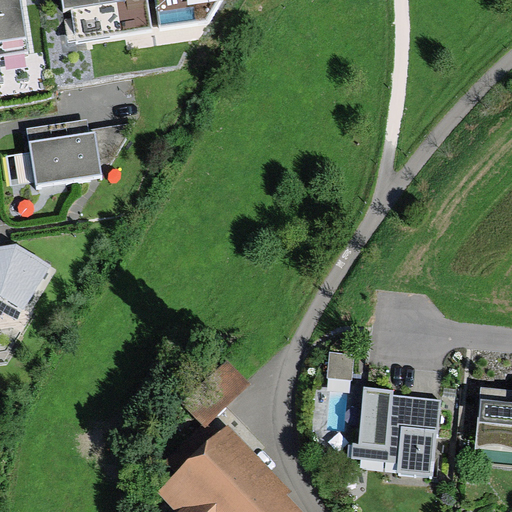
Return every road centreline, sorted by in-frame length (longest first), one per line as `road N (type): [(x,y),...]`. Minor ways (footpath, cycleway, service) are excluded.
road 1 (residential): [(312,511),(280,395),(293,350),(385,200),(462,103),(511,60)]
road 2 (track): [(400,0),(385,200)]
